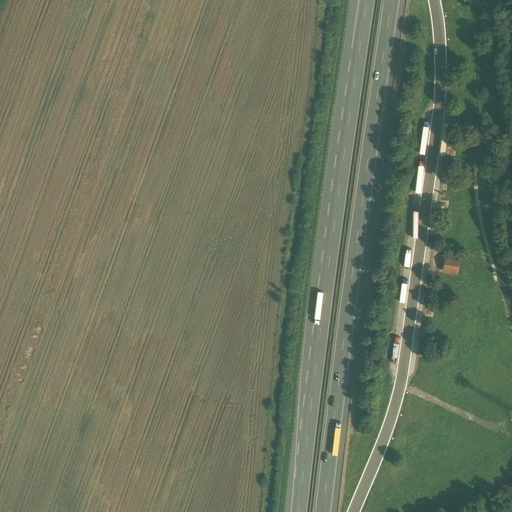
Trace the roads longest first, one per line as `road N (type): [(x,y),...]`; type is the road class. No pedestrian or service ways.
road 1 (motorway): [(326,511),(392,0)]
road 2 (motorway): [(352,58),(294,511)]
road 3 (motorway): [(353,511),(400,382)]
